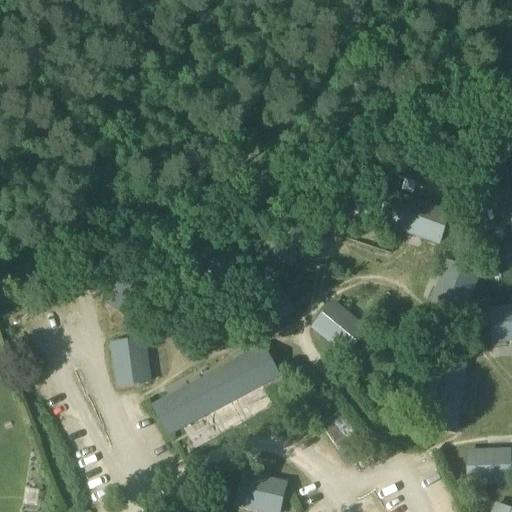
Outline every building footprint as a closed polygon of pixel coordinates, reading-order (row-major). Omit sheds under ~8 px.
[(369,185),(359,215),(438,242),(448,212),(369,185)] [(286,210),(264,245),(290,262),(313,227),(286,210)] [(235,250),(195,238),(186,268),(225,280),(235,250)] [(128,264),(104,298),(130,316),(154,282),(128,264)] [(446,264),(431,302),(460,314),(475,275),(446,264)] [(245,294),(267,329),(294,312),(271,277),(245,294)] [(334,305),(314,329),(347,355),(366,331),(334,305)] [(511,309),(489,312),(492,343),(511,340),(511,309)] [(113,345),(118,387),(149,383),(144,341),(113,345)] [(466,350),(435,346),(424,429),(455,433),(466,350)] [(262,347),(152,405),(166,433),(277,375),(262,347)] [(322,427),(348,468),(368,454),(342,414),(322,427)] [(508,453),(466,454),(467,486),(509,484),(508,453)] [(245,474),(238,505),(268,511),(279,511),(286,484),(245,474)]
